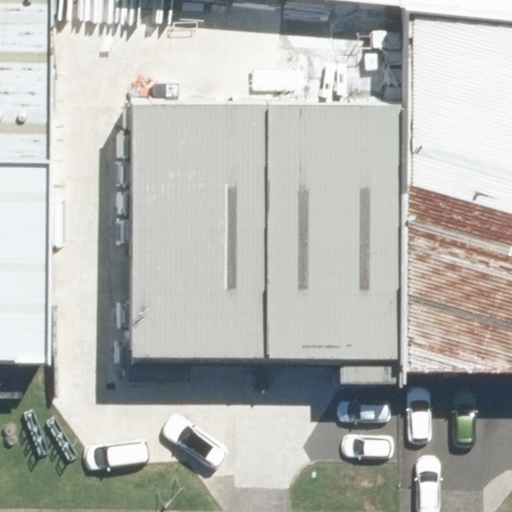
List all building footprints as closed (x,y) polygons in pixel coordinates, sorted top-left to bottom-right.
[(0,0),(0,353),(51,355),(59,0),(0,0)] [(408,0),(406,92),(405,174),(511,206),(511,9),(421,0),(408,0)] [(511,0),(421,0),(511,9),(511,0)] [(405,174),(406,92),(125,88),(122,341),(402,345),(405,174)] [(511,206),(405,174),(403,359),(443,359),(511,359),(511,206)] [(301,418),(301,458),(377,457),(376,417),(301,418)]
